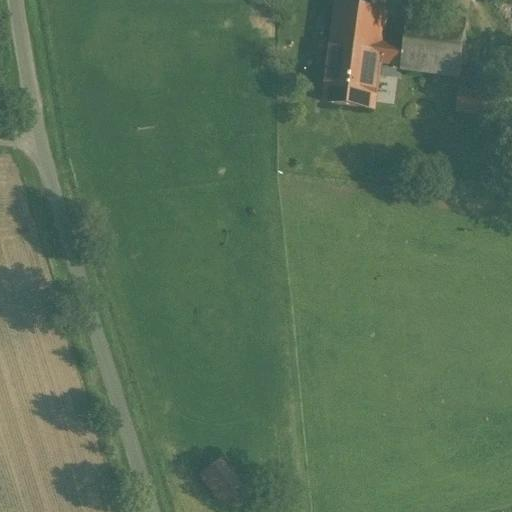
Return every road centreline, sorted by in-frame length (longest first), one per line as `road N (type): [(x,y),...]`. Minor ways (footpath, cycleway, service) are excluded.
road 1 (unclassified): [(151,511),(37,135)]
road 2 (unclassified): [(18,0),(37,135)]
